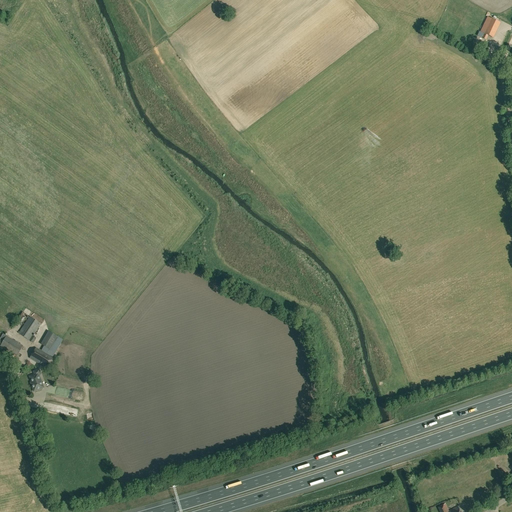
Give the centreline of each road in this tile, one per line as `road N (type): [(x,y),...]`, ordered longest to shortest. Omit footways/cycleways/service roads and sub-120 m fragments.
road 1 (motorway): [(511,397),(157,511)]
road 2 (motorway): [(210,511),(511,413)]
road 3 (unclassified): [(117,489),(58,498),(16,379),(0,367)]
